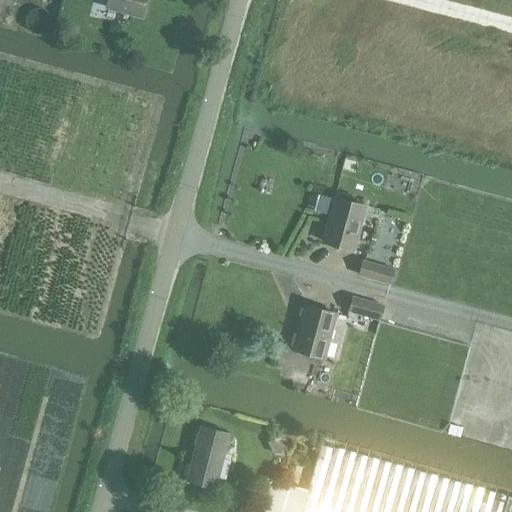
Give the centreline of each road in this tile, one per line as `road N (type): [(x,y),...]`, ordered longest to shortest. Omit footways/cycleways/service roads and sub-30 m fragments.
road 1 (unclassified): [(109,511),(250,0)]
road 2 (unknown): [(187,228),(511,319)]
